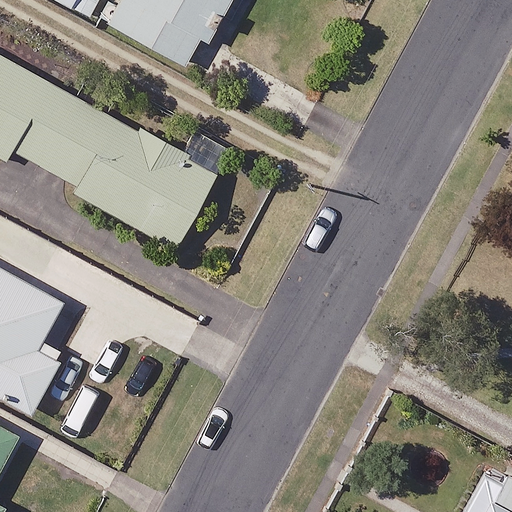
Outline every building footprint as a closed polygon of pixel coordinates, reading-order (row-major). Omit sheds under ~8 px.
[(64,0),(90,14),(97,0),(64,0)] [(226,0),(113,0),(105,16),(192,63),(226,0)] [(0,151),(6,155),(12,144),(77,180),(74,187),(174,242),(228,143),(195,124),(181,150),(0,50),(0,151)] [(62,296),(0,263),(0,390),(31,407),(63,347),(41,335),(62,296)] [(0,459),(15,432),(0,423),(0,507),(3,502),(0,500),(0,459)] [(511,511),(511,472),(499,466),(475,511),(511,511)]
